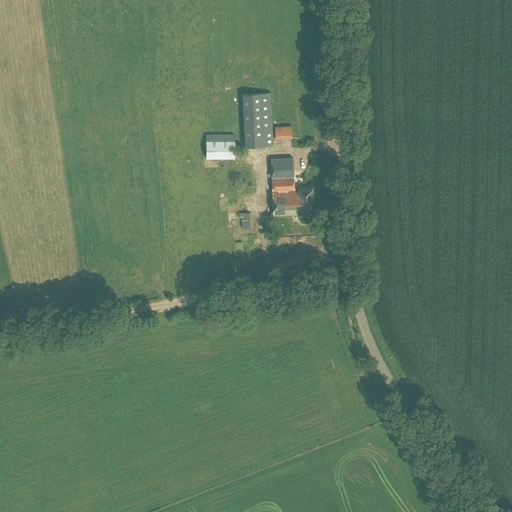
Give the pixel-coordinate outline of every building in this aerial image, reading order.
[(245,147),(272,146),(270,93),(242,94),(245,147)] [(276,140),(291,139),(291,126),(275,127),(276,140)] [(234,141),(233,141),(233,135),(206,135),(206,141),(206,159),(234,158),(234,141)] [(294,190),(294,178),(292,158),(270,159),(272,191),(273,216),(299,214),(299,215),(313,215),(312,188),(298,188),(298,189),(294,190)] [(251,162),(237,166),(240,176),(254,173),(251,162)] [(210,164),(213,201),(222,200),(220,164),(210,164)] [(242,219),(242,229),(250,228),(250,213),(239,213),(239,219),(242,219)] [(291,246),(306,245),(305,236),(290,236),(291,246)]
